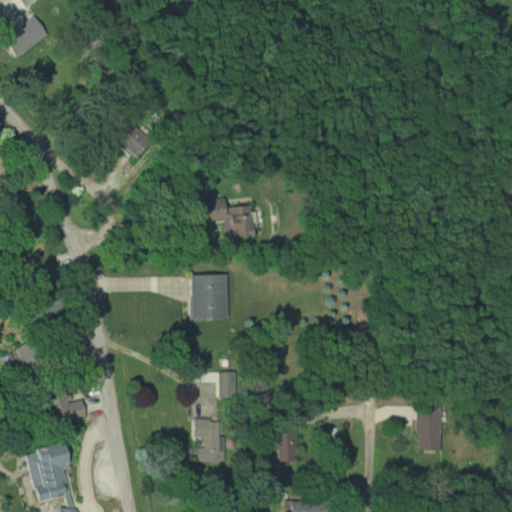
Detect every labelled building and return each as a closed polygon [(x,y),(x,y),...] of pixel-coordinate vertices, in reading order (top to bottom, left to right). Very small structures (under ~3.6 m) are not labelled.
[(18,0),(26,8),(34,0),(18,0)] [(0,39),(13,57),(46,34),(32,15),(25,20),(20,14),(0,28),(0,39)] [(109,137),(131,159),(148,142),(126,120),(109,137)] [(222,219),(224,239),(249,236),(247,206),(220,208),(219,198),(198,200),(200,220),(222,219)] [(186,275),(186,321),(222,321),(222,275),(186,275)] [(438,450),(438,406),(414,406),(414,450),(438,450)] [(191,462),(222,462),(222,419),(189,419),(189,439),(199,439),(199,447),(191,447),(191,462)] [(285,436),(269,436),(269,463),(285,463),(285,436)] [(68,511),(61,469),(66,468),(62,444),(21,451),(29,501),(60,496),(61,507),(48,510),(48,511),(68,511)]
